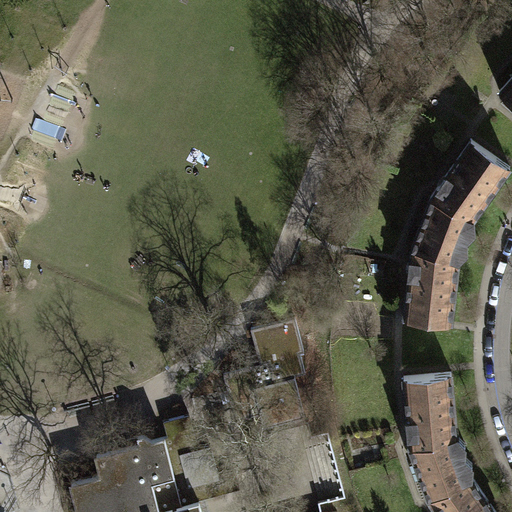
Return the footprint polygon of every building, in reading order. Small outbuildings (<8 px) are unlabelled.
[(271,65),(288,56),(271,21),(253,30),(271,65)] [(511,74),(499,89),(511,101),(511,100),(511,74)] [(186,92),(159,110),(139,81),(112,99),(123,116),(103,130),(155,206),(183,187),(198,210),(223,193),(207,170),(229,156),(186,92)] [(431,195),(422,221),(466,238),(474,229),(474,217),(510,166),(471,138),(431,195)] [(466,238),(422,221),(411,246),(404,314),(452,320),(458,258),(466,249),(466,238)] [(259,427),(301,416),(290,375),(301,372),(296,351),(300,350),(291,316),(247,328),(256,363),(226,371),(238,418),(256,413),(259,427)] [(410,444),(419,470),(464,454),(465,443),(457,434),(451,372),(403,375),(410,444)] [(96,455),(101,474),(71,481),(78,511),(202,511),(199,499),(226,492),(222,476),(219,477),(210,444),(198,448),(189,413),(163,420),(167,436),(152,440),(143,435),(138,436),(139,443),(96,455)] [(340,446),(308,447),(312,501),(343,499),(340,446)] [(464,454),(419,470),(428,496),(438,511),(495,511),(471,475),(472,463),(464,454)]
